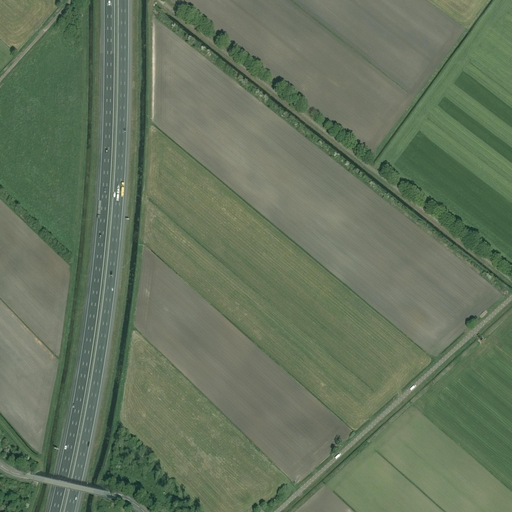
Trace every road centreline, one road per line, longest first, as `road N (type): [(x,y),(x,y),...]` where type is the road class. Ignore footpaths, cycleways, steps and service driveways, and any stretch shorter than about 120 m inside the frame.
road 1 (motorway): [(70,511),(116,261),(126,0)]
road 2 (motorway): [(108,0),(99,256),(55,511)]
road 3 (unclassified): [(511,280),(163,3)]
road 4 (unclassified): [(277,511),(511,296)]
road 5 (tertiary): [(142,511),(122,498),(0,465)]
